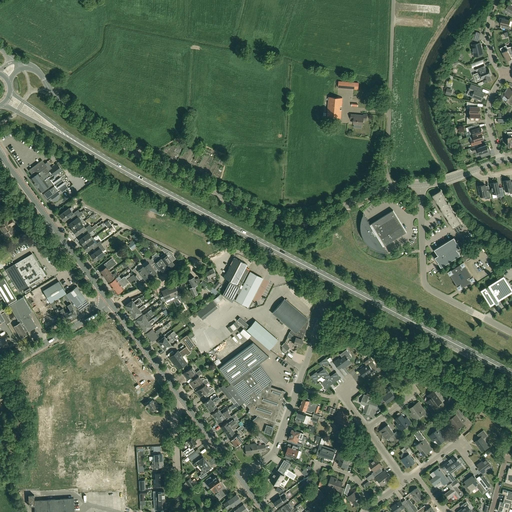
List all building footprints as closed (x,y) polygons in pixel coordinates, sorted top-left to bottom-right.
[(509,30),(510,26),(508,26),(510,20),(505,19),(505,18),(500,18),(500,23),(500,24),(503,25),(502,28),(509,30)] [(480,33),(476,32),(472,38),(473,39),(472,40),(473,44),(472,44),(474,56),(482,54),(480,43),(478,43),(477,41),(478,40),(480,33)] [(510,54),(511,53),(511,46),(507,48),(506,45),(500,49),(507,61),(508,60),(508,61),(511,60),(511,59),(511,58),(510,54)] [(473,75),(476,81),(484,78),(485,82),(491,80),(489,76),(491,75),(488,68),(485,70),(484,68),(485,67),(483,63),(477,66),(476,62),(471,64),(473,68),(474,67),(476,71),(478,70),(479,72),(473,75)] [(358,90),(359,83),(339,81),(338,88),(358,90)] [(481,92),(482,89),(471,84),(468,91),(473,93),(472,97),(477,99),(477,98),(481,100),(484,93),(481,92)] [(509,105),(511,99),(511,89),(509,88),(508,88),(504,92),(505,93),(503,96),(507,99),(505,103),(509,105)] [(342,106),(343,98),(328,97),(327,117),(341,118),(342,110),(340,110),(340,106),(342,106)] [(470,109),(469,113),(480,113),(479,113),(479,111),(480,110),(480,108),(479,107),(473,107),(473,103),(467,102),(466,109),(470,109)] [(480,116),(480,113),(469,113),(470,113),(470,117),(467,117),(466,124),(473,123),(473,120),(480,120),(480,119),(481,119),(481,116),(480,116)] [(351,114),(350,119),(354,119),(353,124),(363,124),(363,120),(367,120),(367,115),(363,114),(363,115),(351,114)] [(470,137),(473,136),(482,133),(481,130),(482,130),(481,128),(480,127),(475,129),(474,126),(473,125),(467,127),(468,128),(469,133),(470,137)] [(482,133),(473,136),(474,139),(471,140),(472,145),(478,144),(477,141),(483,139),(483,138),(483,137),(483,136),(482,136),(481,133),(482,133)] [(473,153),(478,151),(479,154),(480,154),(481,157),(488,155),(487,152),(487,151),(490,150),(489,148),(487,148),(486,145),(479,148),(478,145),(471,148),(473,153)] [(31,179),(41,192),(42,194),(43,194),(47,200),(49,199),(51,201),(53,202),(56,202),(58,201),(59,199),(60,197),(60,194),(59,192),(61,191),(59,189),(64,186),(60,179),(55,183),(54,182),(54,183),(47,173),(51,171),(54,176),(63,170),(57,163),(49,169),(43,160),(29,170),(34,176),(31,179)] [(505,191),(510,191),(510,194),(511,193),(511,186),(511,187),(510,180),(509,179),(506,180),(507,180),(503,181),(505,191)] [(494,183),(491,183),(493,194),(496,193),(497,197),(504,196),(502,189),(499,190),(498,182),(497,182),(497,181),(494,182),(494,183)] [(481,185),(478,186),(480,197),(484,196),(485,200),(491,198),(490,191),(486,192),(485,185),(484,185),(484,184),(481,185)] [(434,194),(432,196),(434,199),(435,201),(440,208),(443,213),(450,223),(453,229),(461,223),(441,190),(438,192),(438,191),(437,191),(436,192),(435,192),(434,193),(434,194)] [(161,215),(162,212),(149,206),(147,209),(161,215)] [(73,218),(81,212),(81,211),(80,212),(78,210),(73,213),(69,208),(60,215),(64,220),(69,216),(71,219),(73,218)] [(387,253),(388,253),(383,246),(406,232),(393,210),(370,224),(363,213),(364,215),(363,216),(363,217),(362,218),(362,220),(361,221),(361,222),(361,224),(361,225),(361,226),(361,228),(361,229),(361,230),(361,232),(362,233),(362,234),(363,235),(363,237),(364,238),(364,239),(365,240),(366,241),(367,242),(367,243),(368,244),(369,245),(370,246),(371,247),(372,248),(374,248),(375,249),(376,250),(377,250),(379,251),(380,251),(381,251),(383,252),(384,252),(385,252),(387,252),(387,253)] [(7,237),(15,232),(11,226),(14,224),(11,218),(8,220),(7,219),(6,218),(7,217),(6,214),(5,215),(3,212),(0,214),(0,219),(2,222),(0,222),(0,226),(4,233),(7,237)] [(73,229),(82,223),(82,222),(79,217),(83,214),(81,212),(73,218),(75,220),(70,224),(73,229)] [(82,231),(83,233),(92,227),(90,225),(85,228),(82,223),(73,229),(73,230),(77,235),(82,231)] [(93,238),(89,233),(93,230),(92,227),(83,233),(85,236),(80,240),(84,245),(92,239),(93,238)] [(456,243),(453,238),(434,251),(437,256),(437,255),(438,256),(434,259),(437,262),(437,263),(439,266),(440,268),(460,256),(457,251),(456,251),(456,250),(459,248),(457,244),(456,245),(456,244),(456,243)] [(92,247),(94,249),(102,243),(100,240),(96,244),(92,239),(84,245),(83,245),(87,251),(92,247)] [(137,245),(134,240),(128,245),(131,249),(137,245)] [(102,243),(94,249),(95,249),(97,251),(91,255),(95,260),(104,254),(103,252),(106,249),(103,246),(101,244),(102,243)] [(162,249),(167,256),(162,259),(168,267),(169,268),(174,264),(168,256),(173,253),(172,252),(164,248),(162,249)] [(15,263),(5,269),(19,292),(28,286),(45,276),(32,253),(15,264),(15,263)] [(144,267),(150,275),(155,271),(153,269),(156,267),(150,260),(149,259),(145,253),(142,255),(146,261),(149,264),(144,267)] [(150,260),(156,267),(158,270),(160,268),(163,271),(168,267),(162,259),(159,256),(154,259),(153,258),(150,260)] [(229,281),(222,295),(232,302),(240,286),(249,269),(246,268),(247,265),(234,257),(223,278),(229,281)] [(104,276),(110,272),(108,269),(116,264),(112,258),(107,262),(109,265),(100,271),(104,276)] [(472,282),(475,280),(473,277),(465,265),(464,262),(461,264),(451,270),(448,272),(450,275),(450,274),(458,286),(457,286),(459,289),(462,288),(462,287),(472,281),(472,282)] [(136,267),(133,269),(137,275),(140,273),(145,279),(150,275),(144,267),(143,266),(138,270),(136,267)] [(207,276),(204,277),(206,281),(207,282),(211,280),(209,277),(215,274),(213,268),(209,270),(205,272),(207,276)] [(112,275),(110,272),(104,276),(108,282),(114,277),(117,275),(115,273),(112,275)] [(255,275),(250,272),(241,289),(239,288),(237,293),(239,294),(235,300),(248,307),(263,279),(255,275)] [(134,274),(132,276),(127,279),(130,283),(134,279),(137,277),(134,274)] [(0,293),(3,298),(7,306),(17,300),(3,276),(4,278),(0,280),(0,293)] [(486,288),(486,287),(481,290),(486,299),(490,306),(494,304),(495,303),(496,304),(499,303),(498,301),(500,300),(511,292),(511,288),(504,276),(488,286),(489,287),(486,288)] [(128,282),(126,279),(124,277),(123,278),(124,280),(113,288),(117,294),(124,289),(122,287),(128,282)] [(197,284),(200,283),(202,281),(198,278),(195,279),(194,277),(188,280),(190,283),(189,284),(190,287),(189,288),(193,295),(197,293),(193,286),(197,284)] [(109,283),(113,288),(124,280),(123,278),(120,280),(118,282),(116,278),(109,283)] [(43,291),(50,302),(66,293),(64,290),(62,287),(59,281),(43,291)] [(208,283),(218,291),(216,290),(221,284),(217,281),(213,287),(208,283)] [(174,285),(161,291),(166,300),(169,299),(178,294),(179,296),(181,296),(182,295),(179,288),(176,289),(174,285)] [(89,304),(80,291),(77,288),(77,286),(66,294),(70,299),(71,299),(76,306),(79,311),(89,304)] [(20,319),(29,314),(32,312),(23,297),(17,300),(7,306),(8,306),(9,305),(18,320),(20,319)] [(128,310),(141,300),(139,298),(134,302),(135,302),(134,303),(132,300),(125,305),(128,310)] [(289,333),(295,338),(296,336),(303,339),(303,337),(308,322),(306,321),(308,319),(284,299),(272,313),(281,320),(279,322),(281,324),(283,322),(292,330),(289,333)] [(131,314),(138,309),(136,305),(137,305),(142,302),(141,300),(128,310),(131,314)] [(70,310),(68,312),(71,317),(76,314),(73,309),(73,308),(70,303),(67,305),(70,310)] [(138,309),(131,314),(135,318),(141,313),(139,310),(140,309),(141,310),(145,307),(144,305),(138,309)] [(54,310),(59,317),(63,315),(66,320),(71,317),(68,312),(65,313),(62,308),(60,309),(59,307),(57,308),(54,310)] [(10,322),(5,312),(6,311),(4,308),(0,310),(0,312),(1,314),(7,324),(10,322)] [(139,323),(150,315),(147,312),(143,315),(143,314),(136,319),(139,323)] [(20,319),(22,322),(27,330),(28,332),(37,327),(29,314),(20,319)] [(150,315),(139,323),(142,327),(153,319),(153,318),(149,322),(147,320),(151,317),(150,315)] [(240,317),(237,320),(246,328),(249,325),(240,317)] [(153,319),(142,327),(145,331),(152,326),(150,324),(155,321),(153,319)] [(255,320),(250,326),(246,330),(269,350),(277,340),(255,320)] [(24,331),(27,330),(22,322),(20,323),(19,323),(14,326),(21,338),(27,335),(24,331)] [(236,322),(227,328),(230,332),(239,326),(236,322)] [(149,337),(161,327),(159,326),(154,330),(153,328),(146,333),(149,337)] [(161,327),(149,337),(152,341),(158,336),(157,334),(162,329),(161,327)] [(251,336),(243,329),(239,333),(247,340),(251,336)] [(174,331),(171,334),(168,336),(168,337),(166,338),(164,336),(158,341),(161,346),(176,335),(174,331)] [(176,335),(161,346),(164,350),(171,345),(169,343),(171,342),(178,337),(176,335)] [(181,339),(190,351),(196,347),(187,335),(181,339)] [(296,336),(295,338),(293,344),(297,345),(297,346),(301,347),(302,343),(301,343),(303,339),(296,336)] [(261,430),(264,430),(264,432),(270,434),(273,427),(285,391),(282,390),(281,390),(270,386),(272,382),(272,381),(258,363),(268,356),(253,342),(219,368),(231,384),(226,388),(240,406),(244,402),(249,408),(248,412),(257,415),(256,417),(252,420),(260,431),(261,430)] [(174,361),(179,368),(186,363),(181,356),(185,354),(182,350),(178,352),(178,351),(169,358),(173,363),(174,361)] [(339,358),(334,362),(339,369),(344,366),(344,367),(351,363),(348,360),(352,357),(346,350),(340,355),(342,358),(340,360),(339,358)] [(366,366),(359,371),(363,378),(373,371),(373,370),(377,367),(373,362),(373,361),(371,358),(364,363),(366,366)] [(191,376),(193,379),(198,376),(199,376),(202,373),(199,370),(196,372),(192,367),(191,368),(188,370),(183,374),(186,379),(191,376)] [(316,372),(311,376),(315,381),(323,375),(326,379),(321,383),(325,388),(337,381),(333,375),(330,377),(325,369),(318,374),(316,372)] [(198,385),(200,388),(205,384),(205,385),(208,382),(206,379),(203,381),(199,376),(198,376),(193,379),(189,383),(193,388),(198,385)] [(208,387),(207,387),(205,384),(200,388),(195,391),(200,397),(203,394),(206,398),(207,397),(215,391),(212,387),(212,388),(211,387),(208,387)] [(219,387),(224,394),(228,391),(223,385),(219,387)] [(386,389),(388,392),(382,396),(382,395),(378,398),(381,402),(385,400),(387,403),(395,397),(391,392),(395,390),(391,385),(386,389)] [(228,391),(224,394),(228,399),(232,396),(228,391)] [(366,394),(364,398),(363,398),(361,403),(366,405),(363,412),(368,414),(371,406),(376,408),(378,403),(369,391),(367,392),(366,395),(366,394)] [(429,406),(429,405),(432,409),(445,400),(441,395),(438,397),(433,391),(427,395),(429,398),(426,401),(429,406)] [(204,403),(207,407),(219,398),(218,396),(212,400),(210,398),(208,399),(204,403)] [(215,405),(221,400),(219,398),(207,407),(210,411),(216,406),(215,405)] [(313,408),(316,409),(318,409),(319,406),(317,405),(312,403),(312,404),(309,403),(309,401),(303,398),(301,403),(313,408)] [(155,405),(153,401),(152,400),(149,402),(148,401),(147,402),(146,401),(143,403),(146,407),(148,406),(151,410),(152,412),(157,408),(158,405),(157,404),(155,405)] [(227,409),(215,418),(218,422),(224,418),(225,419),(227,417),(228,418),(231,416),(228,412),(231,410),(238,404),(236,402),(234,404),(229,407),(227,409)] [(306,411),(306,410),(312,412),(312,411),(315,412),(316,409),(313,408),(301,403),(299,408),(306,411)] [(414,420),(422,414),(425,417),(428,414),(425,411),(421,406),(418,408),(416,404),(410,408),(413,413),(411,415),(414,420)] [(212,413),(215,418),(227,409),(226,407),(220,411),(218,409),(212,413)] [(456,415),(449,420),(456,431),(464,425),(461,421),(464,419),(457,409),(454,412),(456,415)] [(337,413),(337,414),(338,414),(334,417),(343,429),(351,423),(342,411),(341,412),(340,411),(339,411),(337,413)] [(305,415),(298,412),(296,419),(295,421),(299,423),(300,420),(303,421),(303,422),(307,424),(308,420),(310,421),(312,417),(305,415)] [(236,423),(233,418),(236,416),(234,414),(231,416),(228,418),(226,419),(228,421),(221,426),(225,431),(236,423)] [(396,419),(398,422),(395,425),(400,431),(411,423),(407,417),(404,419),(401,415),(396,419)] [(252,422),(244,427),(243,428),(245,432),(254,425),(252,422)] [(237,425),(236,423),(225,431),(228,436),(234,432),(232,430),(236,427),(235,427),(237,425)] [(388,425),(379,431),(385,439),(390,436),(392,437),(393,436),(394,438),(398,439),(402,443),(405,441),(401,436),(397,431),(394,433),(388,425)] [(440,428),(432,434),(429,436),(433,441),(435,439),(438,444),(444,440),(441,436),(444,434),(440,428)] [(292,429),(290,434),(305,439),(305,437),(303,436),(304,433),(300,432),(292,429)] [(475,442),(482,451),(489,446),(484,439),(488,436),(484,430),(477,435),(480,438),(475,442)] [(259,431),(251,437),(252,439),(257,435),(260,439),(266,444),(269,440),(259,431)] [(414,434),(420,442),(416,446),(423,455),(429,451),(426,447),(429,445),(424,440),(423,439),(424,438),(419,431),(414,434)] [(342,432),(341,435),(338,434),(336,441),(346,444),(349,434),(342,432)] [(189,447),(183,452),(186,456),(194,450),(192,447),(195,445),(194,444),(196,442),(193,438),(195,438),(191,433),(187,436),(188,438),(185,441),(189,447)] [(293,443),(296,444),(298,439),(304,441),(305,439),(290,434),(289,439),(293,441),(293,443)] [(235,446),(243,440),(239,435),(231,440),(233,443),(232,444),(234,447),(235,446)] [(320,451),(319,455),(331,459),(333,454),(334,454),(335,450),(322,446),(323,443),(320,442),(318,451),(320,451)] [(288,447),(284,457),(290,459),(291,456),(296,458),(296,457),(299,458),(301,451),(299,450),(300,447),(293,445),(288,443),(287,446),(288,447)] [(245,445),(245,450),(246,455),(250,454),(250,453),(257,451),(257,450),(265,449),(264,444),(256,446),(256,444),(245,445)] [(340,449),(336,459),(340,460),(338,464),(347,468),(351,458),(345,456),(346,451),(340,449)] [(403,453),(400,455),(402,458),(401,460),(406,468),(410,465),(411,465),(413,465),(414,464),(414,463),(414,462),(415,461),(409,454),(406,449),(403,451),(404,452),(403,453)] [(196,450),(188,456),(191,460),(199,454),(196,450)] [(162,454),(158,454),(158,452),(152,452),(152,456),(154,456),(154,461),(162,460),(162,454)] [(449,471),(460,463),(458,461),(455,456),(444,464),(445,466),(447,468),(444,470),(452,481),(455,479),(452,475),(449,471)] [(198,465),(200,467),(207,462),(203,457),(199,460),(198,460),(193,464),(195,466),(198,465)] [(382,471),(380,468),(382,466),(376,458),(368,464),(374,471),(371,473),(372,474),(366,478),(368,481),(382,471)] [(476,465),(483,474),(486,471),(485,470),(491,466),(486,458),(476,465)] [(163,466),(162,460),(154,461),(155,465),(152,465),(152,469),(158,469),(158,466),(163,466)] [(210,467),(207,462),(200,467),(202,470),(199,472),(201,474),(199,476),(201,479),(206,474),(205,472),(206,471),(210,467)] [(280,466),(278,470),(279,471),(278,472),(276,471),(270,480),(279,485),(281,482),(280,482),(282,479),(283,479),(284,478),(282,477),(282,475),(283,476),(286,470),(280,466)] [(444,485),(448,481),(447,480),(439,468),(434,471),(437,475),(430,480),(434,485),(440,480),(444,485)] [(305,469),(301,472),(306,478),(309,474),(305,469)] [(155,475),(155,479),(163,479),(163,473),(158,473),(158,471),(153,471),(153,475),(155,475)] [(381,473),(376,477),(382,486),(391,479),(387,473),(383,476),(381,473)] [(315,482),(310,475),(301,481),(307,488),(310,486),(315,482)] [(464,482),(466,484),(463,486),(469,494),(473,491),(472,491),(477,487),(482,494),(487,491),(486,490),(489,489),(488,487),(482,480),(479,482),(474,475),(464,482)] [(207,485),(210,489),(208,490),(210,493),(214,491),(216,489),(222,497),(227,494),(226,492),(228,491),(223,484),(222,485),(219,482),(220,482),(217,477),(213,480),(210,476),(206,479),(207,480),(205,481),(205,482),(205,484),(207,485)] [(331,477),(327,487),(332,489),(333,487),(338,489),(336,495),(341,496),(344,488),(341,487),(342,482),(335,480),(336,478),(331,477)] [(194,484),(190,478),(185,481),(189,488),(194,484)] [(159,487),(159,485),(164,485),(163,479),(155,479),(156,484),(153,484),(154,488),(159,487)] [(452,481),(453,482),(448,485),(451,489),(445,494),(448,499),(455,494),(458,498),(462,495),(457,487),(460,484),(456,479),(453,481),(452,481)] [(315,482),(310,486),(312,489),(315,494),(316,495),(317,494),(321,491),(317,486),(318,486),(317,485),(315,482)] [(351,500),(355,506),(362,501),(358,495),(359,494),(356,490),(350,495),(348,492),(351,484),(347,483),(344,493),(347,494),(348,496),(348,497),(350,501),(351,500)] [(417,488),(411,493),(417,502),(424,497),(417,488)] [(511,491),(503,489),(502,494),(505,495),(504,498),(511,500),(511,491)] [(158,491),(153,492),(153,500),(156,500),(158,500),(164,500),(164,490),(161,490),(161,491),(158,491)] [(225,506),(238,497),(235,493),(227,499),(228,501),(223,504),(225,506)] [(277,507),(287,500),(288,499),(286,496),(282,499),(280,497),(273,502),(277,507)] [(238,497),(225,506),(227,509),(231,506),(232,507),(241,501),(238,497)] [(73,511),(73,498),(61,499),(62,511),(73,511)] [(500,501),(499,506),(510,509),(511,504),(511,500),(504,498),(503,502),(500,501)] [(414,504),(413,505),(409,499),(406,501),(409,504),(414,511),(415,511),(417,511),(418,510),(414,504)] [(49,511),(49,500),(39,500),(39,511),(49,511)] [(164,503),(166,502),(165,500),(164,500),(158,500),(156,500),(153,500),(154,507),(156,507),(156,510),(159,510),(159,508),(165,508),(164,503)] [(394,511),(398,511),(405,507),(406,507),(408,510),(408,511),(413,511),(414,511),(409,504),(405,506),(400,500),(391,507),(394,511)] [(284,511),(287,510),(288,511),(294,507),(289,501),(285,504),(279,509),(279,510),(279,511),(280,511),(284,511)] [(463,508),(457,511),(472,511),(468,506),(469,505),(467,501),(461,506),(463,508)] [(237,511),(245,506),(242,502),(234,509),(235,511),(232,511),(237,511)]
